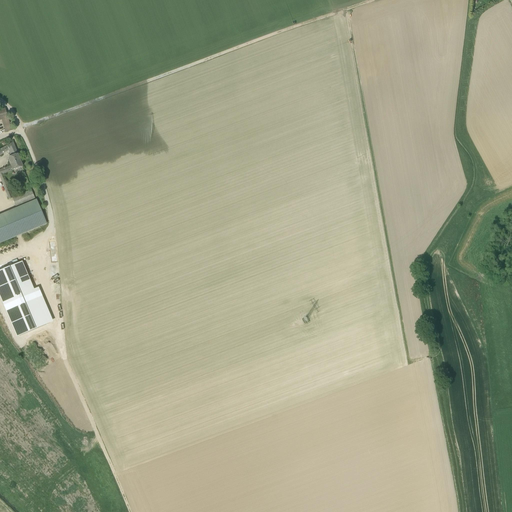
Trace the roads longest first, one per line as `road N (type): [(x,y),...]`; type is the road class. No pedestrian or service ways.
road 1 (track): [(0,104),(20,132),(54,222),(41,252),(60,346),(130,511)]
road 2 (track): [(0,141),(382,0)]
